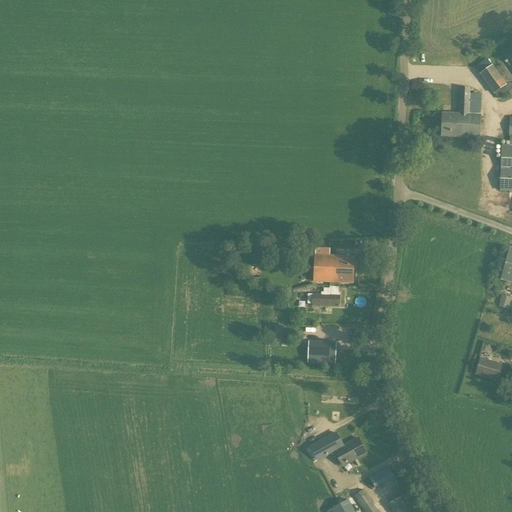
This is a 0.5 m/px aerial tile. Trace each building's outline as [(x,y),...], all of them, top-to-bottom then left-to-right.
[(493,94),(494,94),(499,100),(511,92),(506,85),(511,81),(511,76),(499,60),(492,66),(487,59),(475,68),(480,74),(479,75),(493,94)] [(459,88),(458,114),(442,114),(441,137),(480,138),(481,115),(481,94),(470,94),(470,88),(459,88)] [(511,117),(511,118),(510,136),(511,136),(511,146),(502,146),(500,191),(511,191),(511,117)] [(511,249),(510,248),(501,280),(511,282),(511,249)] [(313,282),(330,282),(341,283),(353,283),(354,257),(315,256),(313,282)] [(340,308),(341,283),(330,282),(330,288),(323,288),(323,292),(321,292),(321,295),(307,294),(307,304),(312,304),(312,307),(340,308)] [(511,297),(503,295),(500,306),(510,308),(511,297)] [(283,338),(283,331),(283,326),(283,325),(274,325),(274,337),(272,337),(272,342),(283,342),(283,338)] [(308,363),(334,364),(336,344),(309,343),(308,363)] [(497,381),(502,365),(481,359),(476,374),(497,381)] [(345,446),(337,432),(318,443),(325,456),(334,452),(345,446)] [(343,467),(366,454),(358,438),(345,446),(334,452),(343,467)] [(393,467),(370,476),(374,487),(398,478),(393,467)] [(364,511),(378,511),(363,490),(354,496),(364,511)] [(393,511),(411,511),(401,496),(388,504),(393,511)] [(353,511),(347,500),(327,511),(326,511),(353,511)]
